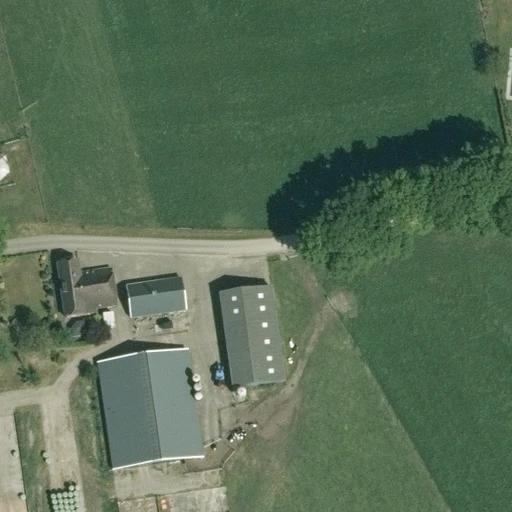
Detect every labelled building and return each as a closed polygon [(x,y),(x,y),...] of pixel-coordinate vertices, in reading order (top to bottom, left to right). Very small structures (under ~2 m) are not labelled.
[(0,176),(12,171),(5,155),(0,157),(0,176)] [(78,274),(76,261),(57,264),(64,319),(95,315),(94,309),(115,306),(110,270),(78,274)] [(130,319),(185,311),(180,279),(126,288),(130,319)] [(231,389),(283,382),(270,288),(218,295),(231,389)] [(113,471),(202,458),(186,351),(97,364),(113,471)] [(236,484),(237,503),(249,502),(249,484),(236,484)]
